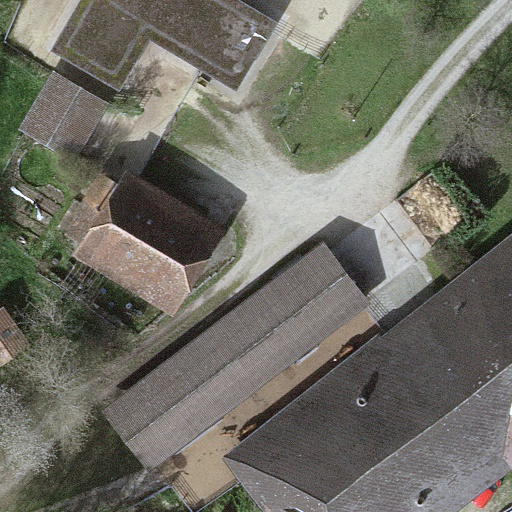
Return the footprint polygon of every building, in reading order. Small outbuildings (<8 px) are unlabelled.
[(236,79),(273,17),(245,0),(70,0),(42,48),(113,90),(150,28),(236,79)] [(58,75),(27,131),(71,156),(103,100),(58,75)] [(165,310),(216,222),(119,166),(68,254),(165,310)] [(283,285),(116,413),(154,462),(363,302),(325,253),(306,267),(300,260),(277,278),(283,285)] [(511,441),(511,440),(511,260),(438,317),(445,324),(243,479),(268,511),(409,511),(508,436),(511,441)]
